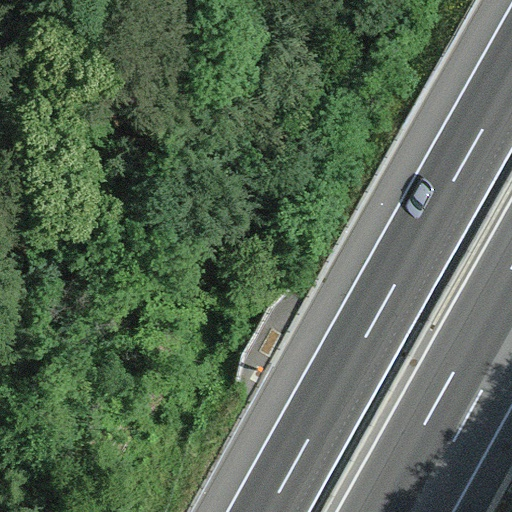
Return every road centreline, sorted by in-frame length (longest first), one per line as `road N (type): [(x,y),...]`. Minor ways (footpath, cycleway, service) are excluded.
road 1 (motorway): [(511,71),(267,511)]
road 2 (motorway): [(393,511),(511,302)]
